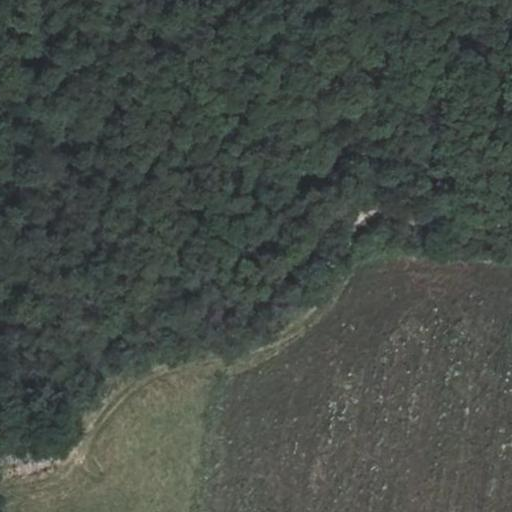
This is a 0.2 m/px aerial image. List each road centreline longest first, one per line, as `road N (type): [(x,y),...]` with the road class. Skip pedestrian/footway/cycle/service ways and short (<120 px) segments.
road 1 (track): [(511,228),(365,211),(307,166),(248,137),(186,131),(0,171)]
road 2 (track): [(365,211),(348,230),(337,282),(284,333),(238,359),(151,370),(117,387),(81,437),(36,458)]
